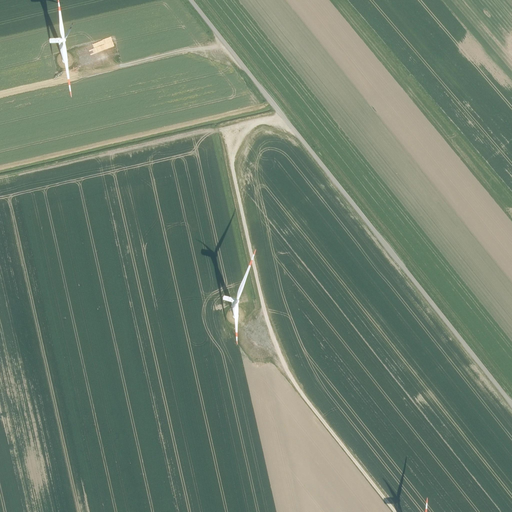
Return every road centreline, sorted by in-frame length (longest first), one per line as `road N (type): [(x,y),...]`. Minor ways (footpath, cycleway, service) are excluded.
road 1 (unclassified): [(511,402),(191,0)]
road 2 (track): [(395,511),(297,387),(265,314),(232,161),(249,128),(284,118)]
road 3 (track): [(226,43),(120,66),(82,64)]
